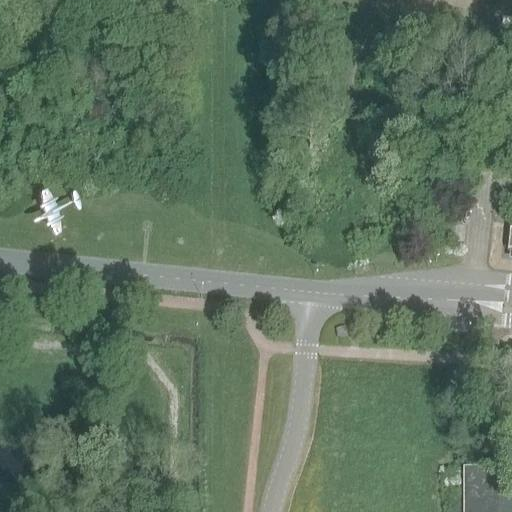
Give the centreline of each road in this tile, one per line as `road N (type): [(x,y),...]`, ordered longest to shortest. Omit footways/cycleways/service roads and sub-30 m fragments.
road 1 (unclassified): [(0,260),(311,291)]
road 2 (unclassified): [(270,511),(297,427),(311,291)]
road 3 (unclassified): [(350,295),(511,320)]
